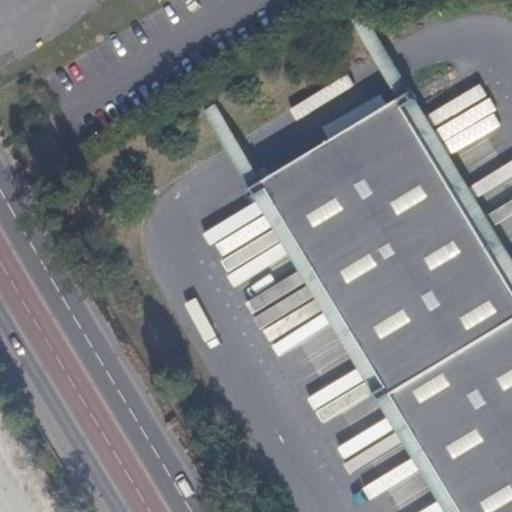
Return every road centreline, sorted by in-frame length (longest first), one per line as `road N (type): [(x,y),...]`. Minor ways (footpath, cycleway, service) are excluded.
road 1 (secondary): [(191,511),(0,192)]
road 2 (secondary): [(0,310),(119,511)]
road 3 (unknown): [(71,117),(239,0)]
